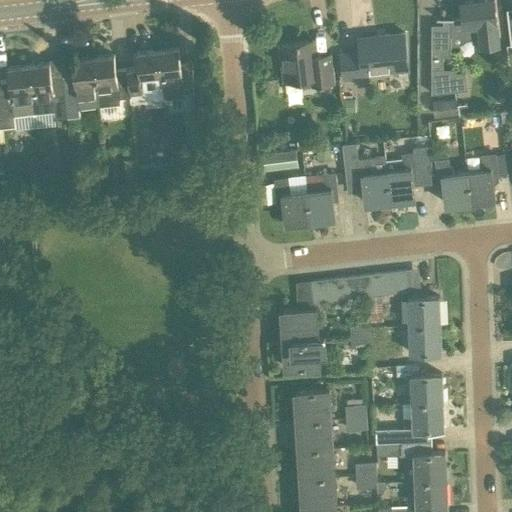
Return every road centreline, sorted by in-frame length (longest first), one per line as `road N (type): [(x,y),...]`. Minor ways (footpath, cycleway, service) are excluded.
road 1 (residential): [(485,511),(474,239)]
road 2 (residential): [(243,265),(225,0)]
road 3 (residential): [(261,511),(243,265)]
road 4 (residential): [(474,239),(243,265)]
